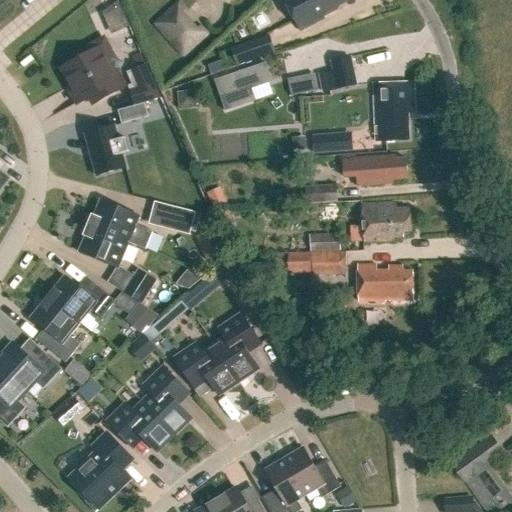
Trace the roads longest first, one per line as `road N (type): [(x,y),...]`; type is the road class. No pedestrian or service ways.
road 1 (residential): [(158,511),(229,452),(298,414),(398,398)]
road 2 (residential): [(511,244),(464,166),(442,44),(416,0)]
road 3 (residential): [(0,262),(37,178),(32,135),(0,75)]
road 4 (residential): [(398,398),(470,387),(511,365)]
